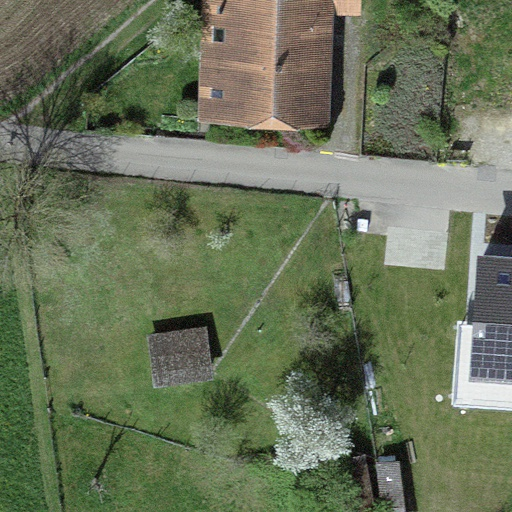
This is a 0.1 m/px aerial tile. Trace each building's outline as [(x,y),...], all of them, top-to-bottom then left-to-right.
[(369,0),(247,0),(248,7),(212,7),(209,130),(336,132),(338,22),(369,22),(369,0)] [(511,12),(497,12),(491,131),(511,132),(511,12)] [(206,337),(152,346),(160,396),(214,388),(206,337)] [(511,410),(501,410),(501,483),(511,483),(511,410)] [(377,511),(369,473),(333,480),(340,511),(377,511)]
